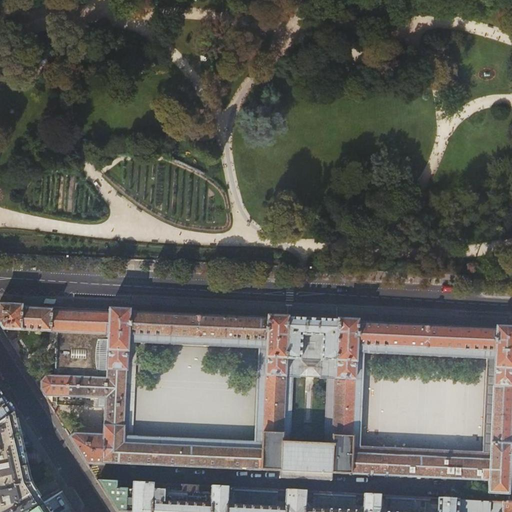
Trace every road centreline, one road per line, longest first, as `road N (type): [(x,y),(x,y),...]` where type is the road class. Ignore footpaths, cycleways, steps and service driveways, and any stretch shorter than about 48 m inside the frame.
road 1 (residential): [(511,305),(0,280)]
road 2 (tertiary): [(0,354),(98,511)]
